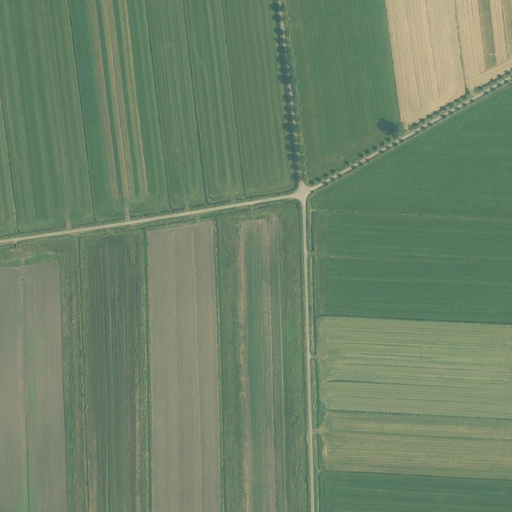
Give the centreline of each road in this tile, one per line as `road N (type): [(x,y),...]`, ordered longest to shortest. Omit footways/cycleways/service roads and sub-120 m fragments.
road 1 (unclassified): [(315,511),(301,193)]
road 2 (unclassified): [(0,245),(301,193)]
road 3 (unclassified): [(301,193),(511,76)]
road 4 (unclassified): [(301,193),(278,0)]
